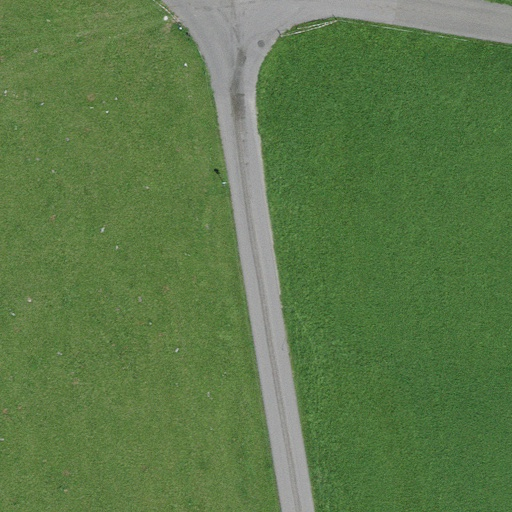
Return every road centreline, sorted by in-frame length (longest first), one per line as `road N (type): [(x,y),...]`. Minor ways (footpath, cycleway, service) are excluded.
road 1 (track): [(231,0),(226,44),(301,511)]
road 2 (unclassified): [(511,27),(342,0)]
